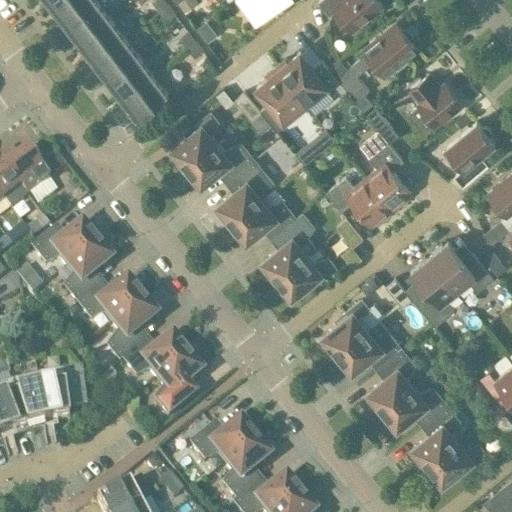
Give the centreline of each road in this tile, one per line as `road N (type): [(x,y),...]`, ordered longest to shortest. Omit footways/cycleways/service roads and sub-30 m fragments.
road 1 (residential): [(99,165),(308,0)]
road 2 (residential): [(256,356),(99,165)]
road 3 (residential): [(256,356),(447,202)]
road 4 (residential): [(382,511),(256,356)]
